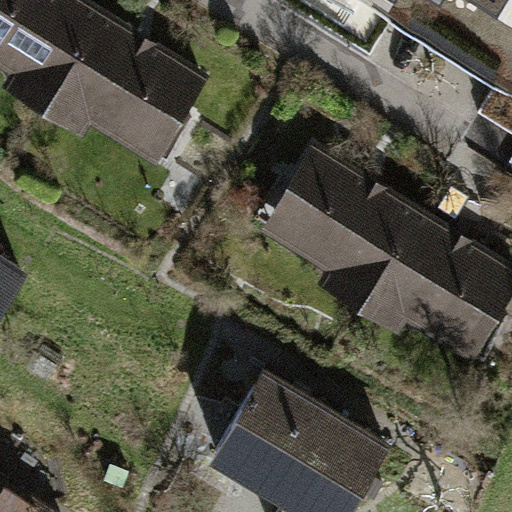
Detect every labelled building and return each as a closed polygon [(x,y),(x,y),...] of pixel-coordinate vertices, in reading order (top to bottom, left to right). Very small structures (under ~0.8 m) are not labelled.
[(235,88),(97,0),(0,0),(0,79),(171,188),(235,88)] [(511,290),(511,260),(312,151),(259,247),(472,363),(511,290)] [(0,342),(35,293),(0,268),(0,342)] [(372,511),(398,466),(263,394),(213,487),(260,511),(372,511)] [(34,511),(0,492),(0,511),(34,511)]
